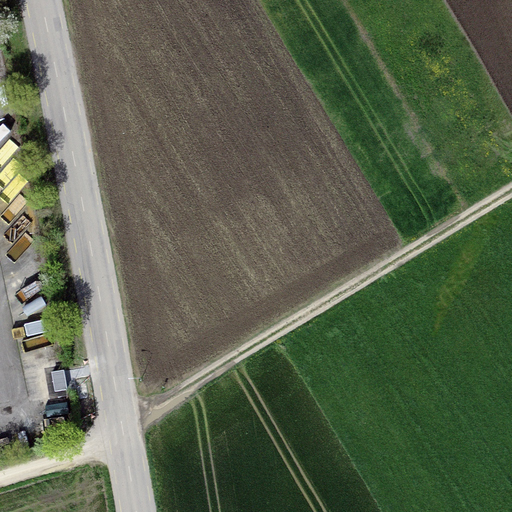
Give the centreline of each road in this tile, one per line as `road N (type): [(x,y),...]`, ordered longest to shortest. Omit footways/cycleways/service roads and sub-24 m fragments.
road 1 (track): [(0,475),(98,444),(511,189)]
road 2 (tertiary): [(41,0),(136,511)]
